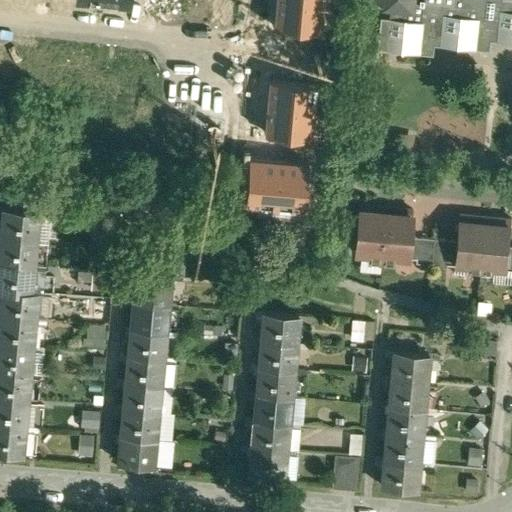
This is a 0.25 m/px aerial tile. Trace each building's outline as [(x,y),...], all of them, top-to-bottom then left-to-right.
[(275,0),(273,25),(312,29),(313,17),(321,18),(322,0),(275,0)] [(511,0),(370,0),(371,0),(382,1),(381,9),(391,10),(390,17),(390,18),(389,18),(386,49),(387,49),(389,35),(399,36),(398,50),(434,54),(435,44),(443,45),(445,31),(455,32),(454,46),(490,50),(491,40),(511,41),(511,0)] [(307,81),(268,78),(264,132),(303,135),(304,124),(311,125),(314,94),(306,93),(307,81)] [(304,202),(308,161),(248,156),(244,196),(256,197),(256,205),(291,208),(292,201),(304,202)] [(37,182),(11,180),(10,194),(36,196),(37,182)] [(36,196),(10,194),(9,207),(35,209),(36,196)] [(375,205),(360,204),(359,216),(356,241),(355,252),(368,253),(367,259),(382,260),(386,212),(374,211),(375,205)] [(9,207),(4,206),(2,234),(36,237),(39,210),(35,209),(9,207)] [(398,213),(386,212),(382,260),(396,261),(396,255),(409,257),(411,236),(413,209),(398,207),(398,213)] [(359,216),(336,213),(333,239),(356,241),(359,216)] [(475,215),(460,213),(455,263),(467,264),(467,268),(481,269),(486,222),(474,221),(475,215)] [(497,223),(486,222),(481,269),(496,270),(496,267),(508,268),(511,228),(511,218),(498,217),(497,223)] [(36,237),(2,234),(0,256),(0,261),(34,264),(36,237)] [(434,238),(411,236),(409,257),(416,257),(416,262),(431,264),(434,238)] [(449,239),(434,238),(431,264),(431,266),(447,267),(449,239)] [(34,264),(0,261),(0,288),(4,289),(32,291),(34,264)] [(90,289),(113,289),(113,270),(90,270),(90,289)] [(171,276),(136,273),(135,283),(136,283),(135,300),(169,304),(171,276)] [(32,291),(4,289),(1,316),(35,319),(38,292),(32,291)] [(169,304),(135,300),(132,327),(166,331),(169,304)] [(299,314),(265,311),(263,339),(296,342),(299,314)] [(35,319),(1,316),(0,328),(0,342),(33,345),(35,319)] [(372,338),(373,319),(351,318),(351,338),(372,338)] [(166,331),(132,327),(130,354),(164,357),(166,331)] [(296,342),(263,339),(260,366),(294,369),(296,342)] [(33,345),(0,342),(0,369),(30,372),(33,345)] [(429,354),(394,351),(393,360),(394,360),(393,378),(391,378),(426,381),(429,354)] [(164,357),(130,354),(127,381),(161,384),(164,357)] [(294,369),(260,366),(258,392),(292,396),(294,369)] [(30,372),(0,369),(0,396),(28,399),(30,372)] [(426,381),(391,378),(391,387),(392,387),(390,405),(424,408),(426,381)] [(161,384),(127,381),(125,408),(159,411),(161,384)] [(292,396),(258,392),(255,419),(289,423),(292,396)] [(28,399),(0,396),(0,423),(25,426),(28,399)] [(424,408),(390,405),(388,432),(422,435),(424,408)] [(159,411),(125,408),(122,435),(156,438),(159,411)] [(81,409),(81,425),(98,425),(98,409),(81,409)] [(289,423),(255,419),(253,446),(287,449),(289,423)] [(25,426),(0,423),(0,451),(23,453),(25,426)] [(422,435),(388,432),(386,459),(419,462),(422,435)] [(349,452),(360,452),(360,433),(349,433),(349,452)] [(78,434),(77,453),(91,454),(92,434),(78,434)] [(156,438),(122,435),(120,462),(154,465),(156,438)] [(287,449),(253,446),(251,474),(284,477),(287,449)] [(357,486),(357,453),(333,453),(333,486),(357,486)] [(419,462),(386,459),(383,486),(417,489),(419,462)]
